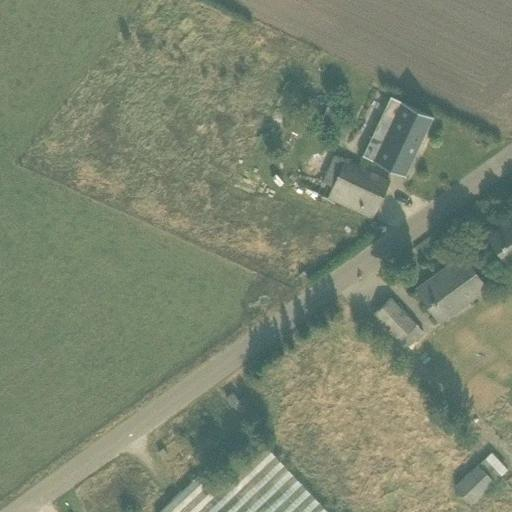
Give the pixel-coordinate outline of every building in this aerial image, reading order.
[(434,116),(401,101),(391,126),(379,120),(363,154),(362,154),(361,155),(407,176),(407,175),(406,174),(414,158),(415,158),(416,157),(415,157),(434,116)] [(317,194),(328,198),(373,218),(390,180),(334,155),(326,174),(317,170),(310,185),(318,189),(317,194)] [(511,220),(489,237),(507,263),(511,259),(511,220)] [(463,255),(417,289),(439,320),(485,286),(463,255)] [(304,280),(310,276),(305,270),(299,274),(304,280)] [(391,298),(374,314),(406,348),(424,332),(391,298)] [(233,393),(226,398),(246,421),(256,412),(243,397),(239,400),(233,393)] [(214,495),(195,511),(326,511),(265,445),(214,495)] [(473,503),(501,475),(485,458),(479,464),(478,462),(454,484),(473,503)] [(158,511),(195,511),(214,495),(196,477),(158,511)]
